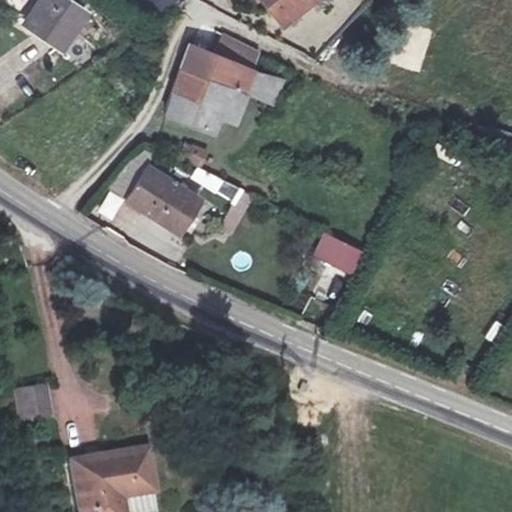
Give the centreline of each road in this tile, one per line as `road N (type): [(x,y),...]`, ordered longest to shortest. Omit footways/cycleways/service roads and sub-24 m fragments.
road 1 (tertiary): [(0,188),(316,364),(511,441)]
road 2 (unknown): [(56,224),(127,129),(185,17),(212,19),(306,64)]
